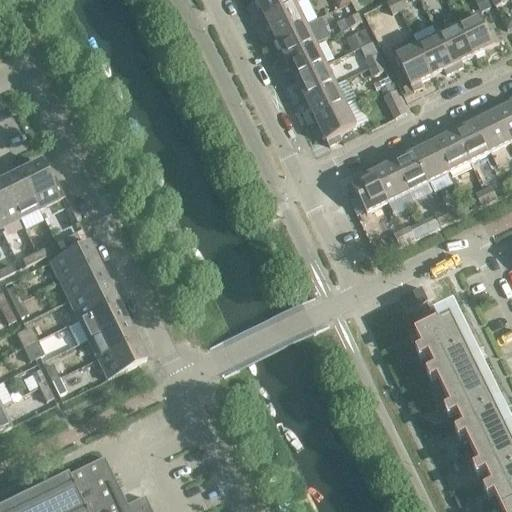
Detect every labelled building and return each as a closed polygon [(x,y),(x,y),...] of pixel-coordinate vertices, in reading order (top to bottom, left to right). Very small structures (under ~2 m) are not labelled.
[(296,6),(292,0),(255,0),(261,12),(257,14),(261,23),(296,6)] [(407,9),(403,0),(396,0),(394,1),(400,13),(407,9)] [(484,0),(477,0),(474,2),(481,16),(491,12),(484,0)] [(506,3),(504,0),(493,0),(491,1),(495,9),(506,3)] [(400,13),(394,1),(386,5),(392,17),(400,13)] [(306,26),(296,6),(261,23),(265,31),(270,29),(276,41),(306,26)] [(361,24),(357,16),(346,22),(350,30),(361,24)] [(479,18),(458,28),(473,58),(499,46),(492,33),(488,35),(479,18)] [(316,46),(306,26),(276,41),(281,53),(277,55),(281,64),(316,46)] [(473,58),(458,28),(437,38),(454,73),(463,69),(461,64),(473,58)] [(365,33),(343,44),(348,56),(371,45),(365,33)] [(454,73),(437,38),(417,48),(432,78),(444,73),(446,77),(454,73)] [(326,67),(316,46),(281,64),(285,72),(290,70),(296,82),(326,67)] [(432,78),(417,48),(396,59),(413,94),(422,89),(420,84),(432,78)] [(366,63),(370,71),(381,65),(377,57),(366,63)] [(385,73),(381,65),(370,71),(373,78),(385,73)] [(336,87),(326,67),(296,82),(302,94),(297,96),(301,105),(336,87)] [(391,86),(380,91),(384,100),(395,94),(391,86)] [(346,108),(336,87),(301,105),(305,113),(310,111),(316,123),(346,108)] [(406,116),(395,94),(384,100),(395,121),(406,116)] [(507,109),(495,115),(510,145),(511,144),(511,100),(505,104),(507,109)] [(356,129),(346,108),(316,123),(329,149),(341,142),(339,138),(356,129)] [(510,145),(495,115),(483,121),(481,116),(473,120),(490,155),(510,145)] [(490,155),(473,120),(464,124),(467,129),(454,135),(469,165),(490,155)] [(469,165),(454,135),(442,141),(440,136),(432,140),(449,175),(469,165)] [(449,175),(432,140),(423,144),(425,149),(414,155),(428,185),(449,175)] [(428,185),(414,155),(401,161),(399,156),(391,160),(408,195),(428,185)] [(408,195),(391,160),(382,164),(385,169),(373,175),(387,205),(408,195)] [(40,164),(19,174),(38,212),(59,202),(43,169),(40,164)] [(38,212),(19,174),(0,183),(19,222),(38,212)] [(387,205),(373,175),(347,188),(353,200),(357,198),(366,216),(387,205)] [(0,230),(19,222),(0,183),(0,230)] [(491,189),(483,193),(489,204),(496,201),(491,189)] [(489,204),(483,193),(475,197),(481,208),(489,204)] [(450,209),(442,213),(448,225),(455,221),(450,209)] [(448,225),(442,213),(434,217),(440,228),(448,225)] [(409,229),(401,233),(407,245),(414,241),(409,229)] [(407,245),(401,233),(393,237),(399,248),(407,245)] [(79,243),(75,236),(61,243),(65,250),(79,243)] [(97,266),(87,246),(49,264),(59,285),(97,266)] [(49,248),(35,255),(39,262),(53,256),(49,248)] [(39,262),(35,255),(21,262),(25,269),(39,262)] [(107,285),(97,266),(59,285),(68,304),(107,285)] [(11,268),(0,272),(0,280),(0,281),(14,275),(11,268)] [(116,305),(107,285),(68,304),(78,324),(116,305)] [(14,290),(7,293),(13,307),(21,304),(14,290)] [(421,290),(398,301),(405,314),(427,303),(421,290)] [(8,310),(1,296),(0,296),(0,311),(1,313),(8,310)] [(27,318),(21,304),(13,307),(20,321),(27,318)] [(126,324),(116,305),(78,324),(87,343),(126,324)] [(15,324),(8,310),(1,313),(8,327),(15,324)] [(434,321),(437,326),(415,336),(422,351),(425,350),(439,380),(437,381),(451,409),(453,408),(461,423),(468,438),(466,440),(480,467),(482,466),(497,497),(494,498),(501,511),(511,511),(511,431),(507,420),(508,420),(506,415),(504,415),(502,412),(511,408),(504,393),(495,397),(493,394),(495,393),(493,388),(491,389),(478,362),(480,361),(477,356),(475,357),(474,354),(483,349),(476,335),(467,339),(465,336),(467,335),(464,330),(462,331),(453,311),(434,321)] [(135,344),(126,324),(87,343),(97,362),(135,344)] [(30,330),(25,332),(23,333),(30,347),(37,344),(30,330)] [(30,347),(23,333),(16,337),(23,351),(30,347)] [(44,358),(37,344),(30,347),(37,361),(44,358)] [(145,364),(135,344),(97,362),(107,383),(139,367),(145,364)] [(37,361),(30,347),(23,351),(30,365),(37,361)] [(51,367),(44,371),(51,385),(58,381),(51,367)] [(46,387),(39,373),(32,377),(39,391),(46,387)] [(65,395),(58,381),(51,385),(58,399),(65,395)] [(53,401),(46,387),(39,391),(46,405),(53,401)] [(414,392),(402,398),(408,410),(420,404),(414,392)] [(0,435),(11,430),(1,410),(0,409),(0,435)] [(125,511),(102,465),(99,467),(4,511),(146,511),(143,504),(135,508),(126,511),(125,511)] [(463,495),(453,500),(458,511),(469,506),(463,495)]
